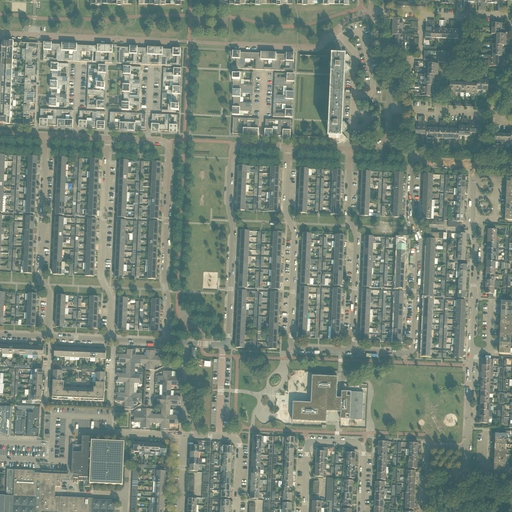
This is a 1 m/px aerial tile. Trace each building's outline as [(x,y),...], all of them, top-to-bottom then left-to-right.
[(474,3),(473,0),(465,0),(465,10),(469,11),(469,5),(470,5),(470,3),(474,3)] [(473,0),(474,3),(478,3),(477,5),(478,5),(478,11),(482,11),(482,0),(473,0)] [(482,0),(482,11),(486,11),(486,6),(487,6),(487,3),(491,4),(490,0),(482,0)] [(490,0),(491,4),(494,4),(494,6),(495,6),(495,12),(499,12),(499,8),(499,0),(490,0)] [(499,0),(499,8),(503,9),(503,3),(504,3),(504,1),(507,1),(508,1),(507,0),(499,0)] [(43,50),(44,50),(43,60),(47,60),(47,50),(51,50),(51,44),(52,44),(52,43),(44,42),(43,50)] [(26,43),(26,57),(32,57),(32,56),(33,49),(36,49),(37,44),(26,43)] [(62,45),(61,61),(69,61),(69,59),(65,59),(65,51),(69,51),(69,44),(62,43),(62,45)] [(51,44),(51,50),(56,51),(56,61),(61,61),(62,45),(52,44),(51,44)] [(69,59),(69,61),(76,62),(77,45),(77,44),(69,44),(69,51),(73,51),(73,59),(69,59)] [(77,45),(76,62),(81,62),(82,52),(87,52),(87,46),(77,45)] [(97,46),(97,63),(100,63),(101,53),(105,53),(105,45),(97,45),(97,46)] [(105,45),(105,53),(109,53),(108,63),(112,63),(112,53),(113,46),(105,45)] [(87,46),(87,52),(92,52),(92,62),(97,63),(97,46),(87,46)] [(130,48),(129,54),(133,54),(133,64),(136,64),(137,62),(137,59),(137,54),(137,48),(137,47),(130,46),(130,48)] [(130,48),(119,47),(118,64),(124,64),(124,56),(129,56),(129,54),(130,48)] [(148,49),(147,65),(150,65),(151,55),(155,55),(155,47),(148,47),(147,49),(148,49)] [(137,48),(137,54),(142,54),(142,65),(147,65),(148,49),(147,49),(137,48)] [(173,50),(172,59),(173,59),(173,56),(177,56),(176,66),(180,66),(180,56),(181,49),(173,48),(173,50)] [(163,49),(162,66),(167,66),(167,59),(172,59),(173,50),(163,49)] [(232,51),(232,53),(230,52),(231,59),(236,59),(236,66),(232,66),(232,69),(239,69),(240,53),(240,51),(232,51)] [(261,52),(261,54),(260,70),(264,70),(264,60),(268,60),(268,53),(261,52)] [(240,53),(239,69),(244,69),(245,59),(250,59),(250,53),(240,53)] [(250,53),(250,59),(255,60),(255,70),(260,70),(261,54),(250,53)] [(286,55),(286,63),(290,63),(289,71),(293,71),(294,61),(294,54),(286,53),(286,55)] [(332,57),(330,98),(342,98),(343,71),(344,72),(346,73),(350,69),(345,64),(351,58),(347,54),(346,55),(341,53),(339,57),(332,57)] [(276,54),(275,71),(280,71),(281,61),(286,61),(286,63),(286,55),(276,54)] [(32,57),(26,57),(25,63),(28,63),(28,65),(25,65),(25,70),(35,71),(36,65),(32,65),(32,58),(35,59),(35,56),(32,56),(32,57)] [(68,64),(58,64),(51,63),(50,71),(52,71),(58,71),(58,67),(66,68),(66,72),(68,72),(68,64)] [(88,69),(88,73),(104,73),(104,74),(106,74),(106,66),(99,65),(98,70),(88,69)] [(141,67),(131,67),(123,66),(123,74),(124,74),(131,75),(131,71),(141,71),(141,67)] [(174,69),(173,73),(163,73),(163,76),(179,77),(181,77),(181,69),(174,69)] [(25,78),(24,84),(31,84),(31,85),(33,86),(34,83),(31,83),(31,76),(35,76),(35,71),(25,70),(25,72),(25,75),(25,76),(28,76),(27,78),(25,78)] [(64,82),(68,82),(68,77),(60,77),(61,72),(58,72),(58,71),(52,71),(52,74),(51,81),(64,82)] [(232,79),(243,80),(243,72),(235,72),(235,74),(232,74),(232,79)] [(104,73),(88,73),(88,78),(98,78),(98,83),(94,83),(105,84),(104,84),(104,74),(104,73)] [(287,74),(285,74),(285,78),(277,78),(277,73),(275,73),(274,81),(293,82),(294,82),(294,74),(287,74)] [(124,74),(124,85),(140,85),(140,80),(130,80),(131,75),(124,74)] [(179,77),(163,76),(163,81),(173,82),(173,87),(179,87),(179,77)] [(243,80),(232,79),(233,79),(233,89),(233,90),(253,90),(253,85),(241,85),(241,80),(243,80)] [(51,81),(50,81),(50,89),(51,89),(59,89),(59,85),(68,86),(68,82),(64,82),(51,81)] [(293,82),(274,81),(274,86),(286,87),(286,92),(292,92),(293,82)] [(31,84),(24,84),(24,90),(27,90),(27,92),(24,92),(24,97),(34,98),(34,93),(31,92),(31,85),(31,84)] [(124,85),(124,92),(130,92),(130,93),(132,93),(132,89),(137,89),(140,89),(140,85),(124,85)] [(51,89),(51,99),(64,100),(67,100),(67,95),(57,94),(57,89),(59,89),(51,89)] [(233,90),(233,89),(232,89),(232,97),(233,97),(242,97),(242,94),(250,94),(250,98),(252,98),(253,90),(233,90)] [(104,91),(87,90),(87,96),(97,96),(97,101),(95,101),(103,102),(103,101),(104,91)] [(124,92),(123,102),(139,103),(140,98),(129,98),(130,93),(130,92),(124,92)] [(162,94),(162,99),(169,99),(169,104),(168,104),(178,105),(179,95),(162,94)] [(34,98),(24,97),(24,103),(26,103),(26,105),(23,105),(23,111),(30,111),(30,113),(32,113),(32,110),(30,110),(30,103),(34,103),(34,98)] [(233,97),(233,107),(252,108),(252,103),(240,103),(240,98),(242,98),(242,97),(233,97)] [(342,98),(330,98),(329,139),(335,139),(337,144),(342,142),(343,143),(347,139),(342,133),(347,128),(344,123),(342,125),(341,125),(342,98)] [(51,99),(49,99),(49,107),(56,107),(57,103),(64,103),(64,107),(67,108),(67,100),(64,100),(51,99)] [(273,99),(273,109),(276,109),(276,104),(285,105),(285,110),(283,110),(291,110),(292,100),(273,99)] [(103,102),(95,101),(95,105),(87,105),(87,108),(97,109),(104,109),(105,101),(103,101),(103,102)] [(123,102),(122,102),(121,110),(129,110),(129,106),(139,107),(139,103),(123,102)] [(178,105),(168,104),(168,110),(162,110),(162,112),(175,113),(176,110),(179,111),(179,105),(178,105)] [(233,107),(232,107),(232,115),(239,115),(240,111),(252,112),(252,108),(233,107)] [(40,109),(40,119),(39,127),(47,127),(47,126),(47,120),(43,119),(44,109),(40,109)] [(276,109),(273,109),(273,117),(285,117),(285,118),(292,118),(293,110),(291,110),(283,110),(283,114),(275,113),(276,109)] [(53,120),(47,120),(47,126),(57,126),(58,126),(58,110),(53,110),(53,120)] [(69,121),(65,120),(65,128),(73,128),(73,121),(73,111),(70,110),(69,121)] [(30,111),(23,111),(23,117),(26,117),(26,119),(23,119),(23,125),(33,125),(33,120),(29,119),(30,113),(30,111)] [(79,111),(79,121),(79,129),(86,129),(86,128),(87,121),(83,121),(83,111),(79,111)] [(86,128),(97,128),(97,112),(92,112),(92,122),(87,121),(86,128)] [(97,128),(96,129),(104,130),(105,122),(105,120),(101,120),(101,115),(105,115),(105,112),(97,112),(97,128)] [(120,129),(120,123),(115,123),(115,113),(110,112),(109,129),(120,129)] [(120,129),(120,131),(127,131),(128,113),(124,113),(124,123),(120,123),(120,129)] [(140,124),(135,124),(135,130),(145,130),(146,114),(141,114),(140,124)] [(152,114),(151,124),(151,132),(159,132),(159,131),(159,125),(155,125),(156,114),(152,114)] [(164,125),(159,125),(159,131),(169,131),(169,125),(170,125),(170,118),(170,115),(165,115),(164,125)] [(169,131),(169,133),(177,133),(177,125),(178,115),(174,115),(173,125),(170,125),(169,125),(169,131)] [(12,118),(0,117),(0,123),(6,124),(6,125),(10,125),(10,124),(12,124),(12,118)] [(243,129),(238,128),(238,118),(233,118),(232,134),(243,135),(243,129)] [(243,135),(243,136),(250,136),(251,129),(247,129),(247,121),(251,121),(251,119),(244,118),(244,121),(243,121),(243,129),(243,135)] [(255,129),(251,129),(250,136),(258,137),(258,129),(259,119),(255,119),(255,129)] [(265,119),(265,129),(264,137),(272,137),(272,136),(272,130),(268,130),(269,120),(265,119)] [(272,130),(272,136),(282,136),(283,120),(278,120),(278,130),(272,130)] [(290,138),(290,131),(291,121),(283,120),(282,136),(282,138),(290,138)] [(454,259),(454,262),(463,263),(463,260),(465,260),(465,254),(455,253),(455,259),(454,259)] [(463,263),(454,262),(457,263),(457,265),(456,265),(456,271),(459,271),(459,272),(466,272),(467,265),(463,265),(463,263)] [(497,288),(485,287),(485,294),(488,294),(488,298),(493,298),(494,290),(497,290),(497,288)] [(38,347),(38,356),(43,356),(43,355),(46,355),(46,350),(43,350),(43,347),(38,347)] [(131,359),(131,350),(127,349),(127,355),(117,354),(117,357),(119,357),(119,359),(131,359)] [(141,355),(140,360),(150,360),(151,349),(146,349),(146,350),(146,356),(141,355)] [(155,349),(151,349),(150,360),(162,361),(162,359),(164,359),(164,357),(155,356),(155,351),(155,349)] [(131,350),(131,359),(140,360),(141,355),(135,355),(136,350),(131,350)] [(131,359),(119,359),(119,361),(117,361),(116,363),(126,364),(126,369),(130,369),(131,359)] [(131,359),(130,369),(135,369),(135,364),(140,364),(140,360),(131,359)] [(140,360),(140,364),(143,364),(143,365),(144,367),(145,367),(145,370),(149,370),(150,360),(140,360)] [(162,361),(150,360),(149,370),(154,370),(154,365),(164,365),(164,363),(162,363),(162,361)] [(130,369),(126,369),(126,374),(116,374),(116,376),(118,376),(118,378),(130,379),(130,369)] [(135,369),(130,369),(130,379),(140,379),(140,377),(142,377),(142,375),(135,374),(135,369)] [(167,381),(167,371),(163,371),(163,376),(155,376),(155,381),(167,381)] [(167,371),(167,381),(179,382),(179,380),(181,380),(181,377),(172,377),(172,371),(167,371)] [(302,403),(293,402),(292,421),(326,423),(326,412),(340,412),(340,419),(362,420),(363,393),(341,392),(341,398),(336,398),(337,377),(312,376),(311,385),(311,403),(310,403),(310,404),(302,404),(302,403)] [(130,379),(118,378),(118,380),(116,380),(116,382),(125,383),(125,388),(129,388),(130,379)] [(130,379),(129,388),(134,388),(134,383),(142,384),(142,381),(139,381),(140,379),(130,379)] [(52,399),(104,402),(104,391),(103,391),(103,388),(104,389),(104,388),(105,383),(96,383),(94,383),(94,388),(96,388),(95,391),(93,391),(91,391),(86,390),(81,390),(76,390),(70,390),(66,390),(63,389),(61,389),(61,387),(63,387),(64,382),(64,381),(62,381),(53,381),(53,386),(54,386),(54,389),(53,389),(52,399)] [(167,381),(155,381),(155,385),(162,385),(162,391),(166,391),(167,381)] [(179,382),(167,381),(166,391),(171,391),(171,386),(181,386),(181,384),(179,384),(179,382)] [(129,388),(125,388),(125,393),(115,393),(115,395),(117,395),(117,397),(129,398),(129,388)] [(134,388),(129,388),(129,398),(139,398),(139,396),(141,396),(141,394),(134,394),(134,388)] [(166,391),(162,391),(162,396),(155,395),(154,400),(166,400),(166,391)] [(166,391),(166,400),(180,401),(181,396),(171,396),(171,391),(166,391)] [(41,396),(28,395),(28,401),(26,400),(26,403),(31,404),(31,401),(41,401),(41,396)] [(129,398),(117,397),(117,399),(115,399),(115,402),(125,402),(124,407),(124,409),(128,409),(129,398)] [(139,398),(129,398),(128,409),(132,410),(133,409),(133,408),(133,405),(136,405),(137,402),(141,403),(141,401),(139,400),(139,398)] [(166,400),(154,400),(154,404),(162,404),(161,410),(165,410),(166,400)] [(180,401),(166,400),(165,410),(170,410),(170,405),(180,405),(180,403),(180,401)] [(5,407),(0,406),(0,432),(6,436),(11,436),(12,407),(5,406),(5,407)] [(17,416),(17,421),(16,420),(15,436),(38,437),(40,407),(17,406),(20,411),(16,411),(16,416),(17,416)] [(146,419),(146,409),(142,409),(142,414),(132,413),(132,416),(134,416),(134,418),(146,419)] [(146,409),(146,419),(156,419),(156,415),(151,414),(151,409),(146,409)] [(156,415),(156,419),(165,420),(165,410),(161,410),(161,415),(156,415)] [(165,410),(165,420),(180,420),(180,416),(170,415),(170,410),(165,410)] [(146,419),(134,418),(134,420),(132,420),(132,422),(141,423),(141,428),(141,430),(145,430),(146,419)] [(156,419),(146,419),(145,430),(150,430),(150,428),(150,423),(155,423),(156,419)] [(165,420),(156,419),(155,423),(161,424),(160,429),(160,431),(165,431),(165,420)] [(165,420),(165,431),(169,431),(169,429),(169,424),(179,424),(180,420),(165,420)] [(498,434),(495,434),(495,439),(508,440),(508,437),(510,437),(510,431),(498,431),(498,434)] [(73,452),(72,474),(72,475),(74,475),(74,478),(79,478),(79,477),(82,477),(82,481),(86,481),(85,487),(90,487),(90,484),(122,485),(123,479),(124,442),(96,441),(92,440),(92,437),(82,437),(82,446),(75,445),(75,452),(73,452)] [(190,452),(199,452),(199,446),(202,446),(202,442),(194,442),(194,446),(191,446),(190,452)] [(139,452),(140,443),(134,443),(134,448),(131,448),(131,453),(134,453),(134,452),(139,452)] [(220,451),(220,454),(231,454),(232,447),(228,447),(228,444),(221,443),(221,447),(223,447),(223,451),(220,451)] [(161,453),(160,453),(160,455),(166,456),(166,458),(169,458),(169,449),(167,449),(167,447),(161,446),(161,453)] [(318,451),(316,451),(316,458),(324,458),(327,458),(328,448),(318,447),(318,451)] [(346,459),(355,460),(356,453),(351,453),(352,449),(345,449),(345,451),(346,453),(347,453),(346,459)] [(0,495),(0,511),(114,511),(115,510),(115,508),(115,500),(93,499),(93,498),(86,498),(79,498),(55,497),(55,494),(55,489),(55,487),(59,487),(60,487),(61,478),(46,477),(41,477),(41,478),(36,478),(34,478),(34,473),(34,471),(7,469),(7,470),(7,480),(6,484),(6,492),(8,495),(10,495),(10,496),(0,495)] [(324,471),(315,470),(315,477),(323,477),(323,478),(326,478),(326,475),(323,475),(324,471)]
